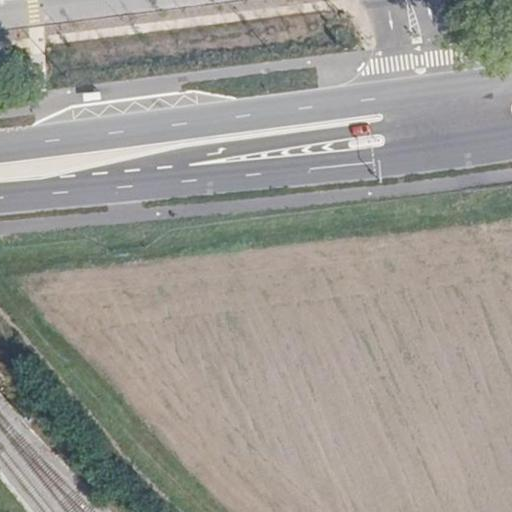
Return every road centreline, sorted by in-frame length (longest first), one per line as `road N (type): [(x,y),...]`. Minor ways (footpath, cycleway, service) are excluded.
road 1 (primary): [(424,93),(0,148)]
road 2 (unclassified): [(62,188),(182,155),(429,120)]
road 3 (primary): [(62,188),(433,153)]
